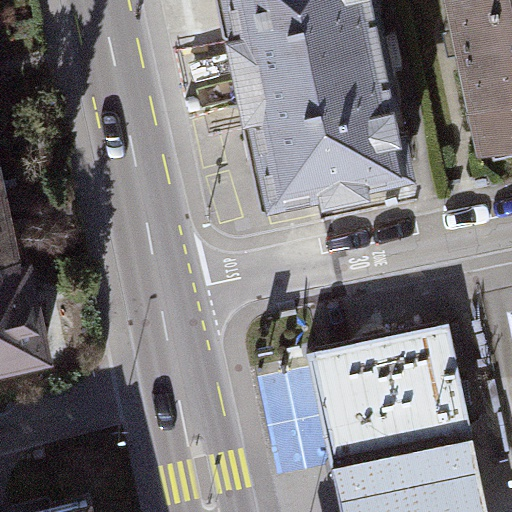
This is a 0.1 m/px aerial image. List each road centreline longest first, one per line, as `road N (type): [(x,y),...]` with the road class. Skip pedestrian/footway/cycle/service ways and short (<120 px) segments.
road 1 (residential): [(175,301),(511,230)]
road 2 (primary): [(175,301),(110,0)]
road 3 (residential): [(0,436),(194,385)]
road 4 (primary): [(218,511),(194,385)]
